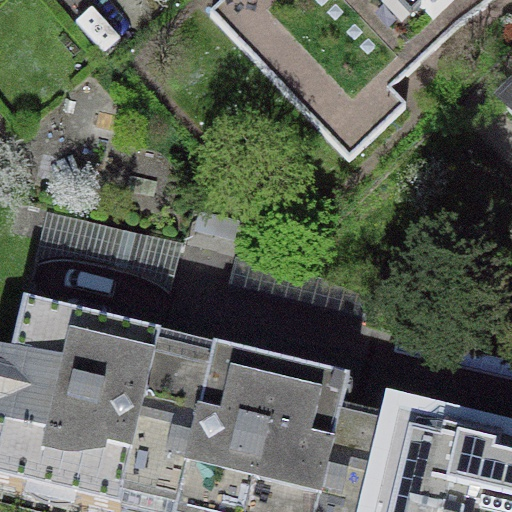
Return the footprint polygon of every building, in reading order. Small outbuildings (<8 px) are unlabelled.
[(228,0),(211,17),(349,163),(406,109),(390,93),(458,30),(497,0),(228,0)] [(118,270),(175,284),(184,246),(88,223),(83,245),(122,255),(118,270)] [(406,286),(390,279),(382,298),(415,312),(423,293),(406,286)] [(0,491),(51,504),(85,511),(120,511),(160,345),(24,312),(12,363),(0,360),(0,491)] [(349,390),(160,345),(120,511),(122,511),(124,506),(150,511),(321,511),(343,422),(341,422),(349,390)] [(511,511),(511,456),(397,429),(395,434),(343,422),(321,511),(511,511)]
